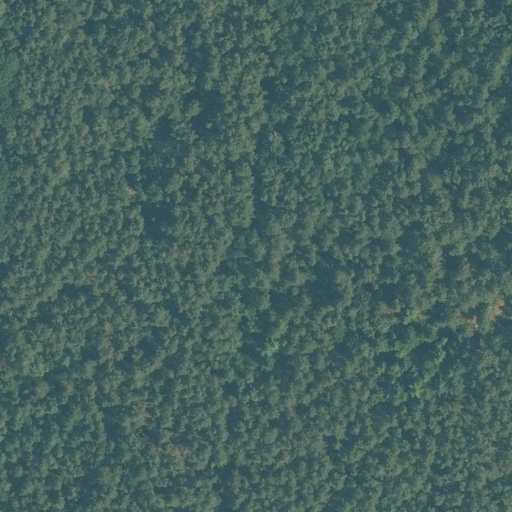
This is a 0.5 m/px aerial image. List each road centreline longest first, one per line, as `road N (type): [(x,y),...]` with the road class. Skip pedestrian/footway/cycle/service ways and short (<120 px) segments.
road 1 (track): [(469,511),(472,237),(238,343)]
road 2 (track): [(277,0),(221,511)]
road 3 (track): [(227,433),(472,316),(511,321)]
